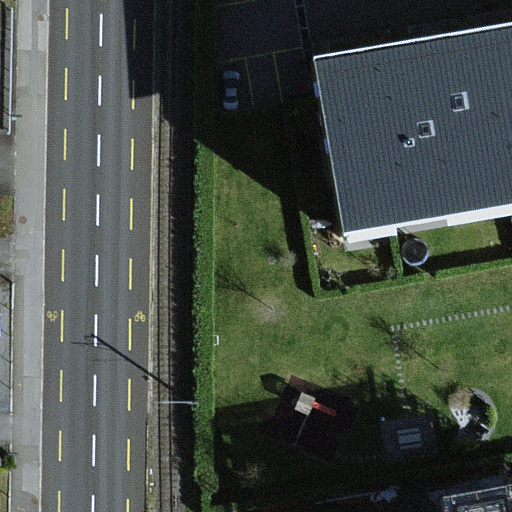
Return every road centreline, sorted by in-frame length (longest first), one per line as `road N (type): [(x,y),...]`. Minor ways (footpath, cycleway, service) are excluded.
road 1 (primary): [(91,511),(99,0)]
road 2 (residential): [(236,35),(452,0)]
